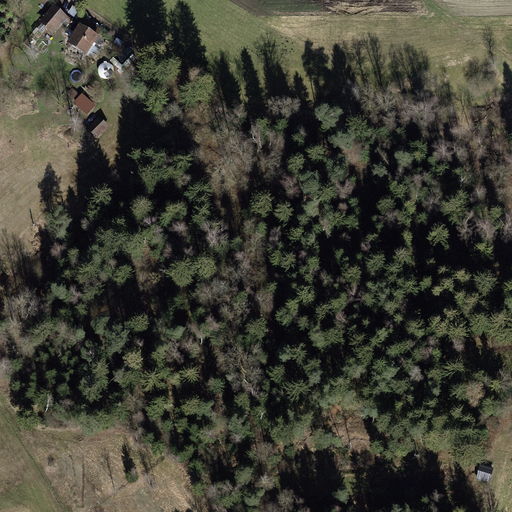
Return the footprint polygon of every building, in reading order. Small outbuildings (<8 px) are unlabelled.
[(54,9),(42,23),(53,31),(64,18),(54,9)] [(70,45),(85,54),(100,31),(85,22),(70,45)] [(87,114),(93,107),(82,97),(76,104),(87,114)] [(97,136),(105,127),(99,121),(90,130),(97,136)] [(489,481),(492,470),(481,467),(478,480),(481,480),(482,479),(489,481)]
